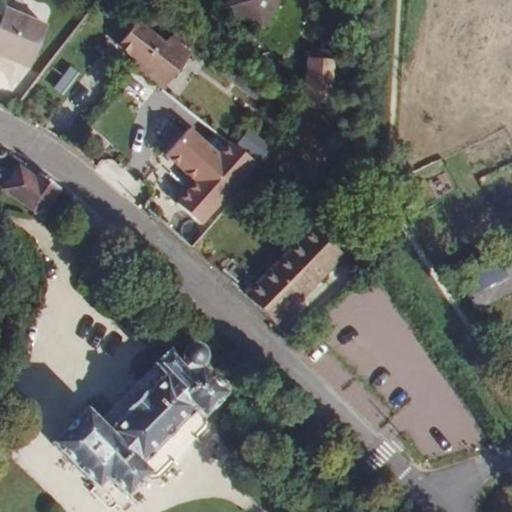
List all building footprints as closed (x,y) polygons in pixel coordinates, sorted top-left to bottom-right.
[(278,0),(219,0),(218,3),(264,27),(278,0)] [(0,16),(0,55),(26,68),(46,28),(5,8),(0,16)] [(168,47),(140,25),(121,48),(138,61),(133,67),(166,93),(193,58),(172,41),(168,47)] [(324,100),(326,58),(304,57),(302,99),(324,100)] [(60,93),(74,73),(65,67),(51,86),(60,93)] [(207,147),(187,130),(165,156),(194,182),(176,204),(200,224),(254,163),(217,134),(207,147)] [(269,148),(250,132),(239,145),(258,161),(269,148)] [(6,174),(11,177),(13,174),(16,176),(22,166),(15,161),(6,174)] [(13,174),(11,177),(3,189),(32,209),(44,207),(58,188),(24,164),(22,166),(16,176),(13,174)] [(275,325),(343,256),(312,225),(244,294),(275,325)] [(511,289),(494,253),(457,272),(476,308),(511,289)] [(179,360),(168,349),(152,363),(154,365),(98,421),(85,408),(50,443),(95,488),(106,477),(125,496),(147,474),(140,467),(195,410),(202,417),(226,393),(198,365),(201,360),(201,353),(197,348),(191,347),(184,350),(182,357),(179,360)]
